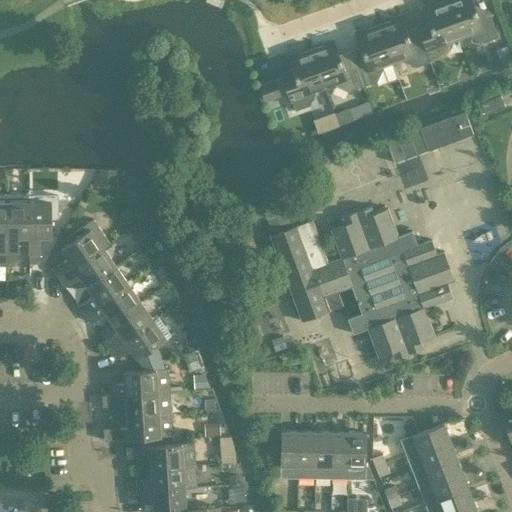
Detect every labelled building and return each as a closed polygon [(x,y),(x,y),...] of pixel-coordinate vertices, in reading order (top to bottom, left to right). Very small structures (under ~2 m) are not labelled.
[(460,38),(446,0),(434,5),(433,2),(423,6),(432,31),(421,35),(430,61),(445,56),(450,44),(449,42),(460,38)] [(446,0),(460,38),(470,34),(471,36),(483,42),(498,37),(488,10),(477,15),(471,0),(446,0)] [(415,67),(430,61),(421,35),(409,39),(400,14),(390,18),(391,20),(379,25),(392,62),(402,59),(403,61),(415,67)] [(392,62),(379,25),(366,29),(366,27),(355,31),(364,56),(353,60),(363,86),(377,81),(383,69),(382,66),(392,62)] [(348,91),(363,86),(353,60),(342,64),(333,39),(322,43),(323,45),(311,49),(325,87),(335,83),(336,86),(348,91)] [(507,45),(496,49),(500,61),(511,57),(507,45)] [(314,91),(325,87),(311,49),(299,54),(298,52),(287,55),(296,80),(285,84),(295,111),(309,105),(315,93),(314,91)] [(275,79),(259,85),(265,100),(280,95),(275,79)] [(485,114),(505,107),(501,96),(481,103),(485,114)] [(443,151),(472,140),(462,112),(433,123),(443,151)] [(418,130),(384,140),(391,164),(425,152),(418,130)] [(80,169),(74,180),(85,186),(91,175),(80,169)] [(98,187),(98,189),(116,190),(117,170),(99,169),(99,173),(98,187)] [(58,194),(28,195),(28,197),(28,202),(29,202),(29,238),(28,238),(28,256),(39,256),(39,237),(51,237),(51,218),(59,218),(58,194)] [(28,195),(6,195),(6,256),(17,256),(17,238),(28,238),(29,238),(29,202),(28,202),(28,197),(28,195)] [(374,213),(371,206),(342,217),(344,224),(330,229),(341,257),(328,262),(312,220),(269,235),(301,321),(330,310),(324,296),(352,286),(362,313),(348,318),(353,334),(367,328),(378,356),(392,351),(394,358),(424,347),(421,340),(435,335),(425,307),(453,297),(447,283),(454,280),(444,251),(437,253),(431,239),(417,244),(412,230),(398,236),(388,208),(374,213)] [(285,210),(266,217),(271,229),(290,222),(285,210)] [(71,232),(75,239),(61,248),(68,258),(53,269),(59,278),(106,245),(108,243),(91,218),(71,232)] [(108,247),(106,245),(59,278),(65,287),(80,276),(87,285),(115,266),(104,250),(108,247)] [(17,256),(6,256),(6,267),(17,267),(17,256)] [(126,282),(115,266),(87,285),(93,295),(78,305),(84,314),(132,281),(130,279),(126,282)] [(133,284),(132,281),(84,314),(90,324),(105,313),(112,322),(140,303),(129,287),(133,284)] [(150,318),(140,303),(112,322),(118,331),(103,342),(109,350),(156,318),(154,315),(150,318)] [(158,321),(156,318),(109,350),(116,360),(130,350),(136,359),(165,340),(154,324),(158,321)] [(192,328),(183,332),(190,351),(199,347),(192,328)] [(109,396),(169,392),(167,369),(122,372),(123,384),(108,385),(109,396)] [(202,373),(193,373),(193,388),(207,388),(202,373)] [(125,417),(170,414),(169,392),(109,396),(110,407),(124,406),(125,417)] [(109,396),(100,397),(101,408),(110,407),(109,396)] [(511,407),(511,408),(500,413),(511,444),(511,407)] [(172,436),(170,414),(125,417),(126,429),(111,430),(112,439),(112,440),(172,436)] [(406,455),(450,439),(443,422),(400,439),(406,455)] [(220,423),(204,424),(205,436),(220,435),(220,423)] [(111,430),(102,430),(103,441),(112,440),(112,439),(111,430)] [(297,478),(298,431),(281,431),(280,477),(297,478)] [(314,478),(315,431),(298,431),(297,478),(314,478)] [(331,478),(332,432),(315,431),(314,478),(331,478)] [(348,478),(349,432),(332,432),(331,478),(348,478)] [(366,459),(366,432),(349,432),(348,478),(373,479),(366,459)] [(412,471),(456,454),(450,439),(406,455),(412,471)] [(150,468),(194,465),(193,442),(134,446),(134,458),(149,457),(150,468)] [(134,446),(125,447),(125,458),(134,458),(134,446)] [(375,467),(386,463),(382,454),(372,458),(375,467)] [(418,487),(462,470),(456,454),(412,471),(418,487)] [(390,472),(386,463),(375,467),(379,476),(390,472)] [(136,491),(184,488),(195,487),(194,465),(150,468),(151,479),(135,480),(136,490),(136,491)] [(424,502),(468,486),(462,470),(418,487),(424,502)] [(135,480),(127,481),(127,491),(136,490),(135,480)] [(387,498),(398,494),(394,485),(384,489),(387,498)] [(427,511),(445,511),(474,501),(468,486),(424,502),(427,511)] [(152,511),(173,511),(174,511),(185,511),(185,510),(184,488),(136,491),(137,503),(152,502),(152,511)] [(401,503),(398,494),(387,498),(391,507),(401,503)] [(477,511),(474,501),(445,511),(477,511)]
